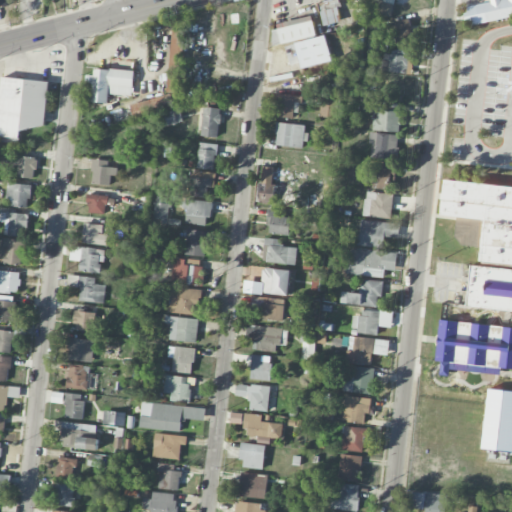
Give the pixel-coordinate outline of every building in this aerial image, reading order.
[(330,0),(318,4),(325,27),(343,21),(336,0),(330,0)] [(511,17),(511,0),(491,0),(492,2),(466,6),(469,24),(511,17)] [(271,26),(274,45),(317,37),(313,18),(271,26)] [(414,44),(409,19),(392,22),(396,47),(414,44)] [(169,64),(168,92),(180,93),(183,29),(173,29),(171,64),(169,64)] [(317,61),(313,40),(284,45),(288,67),(317,61)] [(412,73),(413,51),(385,50),(383,72),(412,73)] [(134,70),(94,68),(92,102),(108,103),(108,94),(132,96),(134,70)] [(0,142),(19,143),(20,128),(45,129),(49,81),(1,78),(0,97),(0,142)] [(131,106),(135,119),(174,106),(169,93),(131,106)] [(301,97),(277,94),(275,117),(293,119),(294,112),(300,112),(301,97)] [(320,117),(336,117),(336,99),(321,99),(320,117)] [(375,131),(399,132),(400,106),(375,105),(375,131)] [(219,138),(221,108),(203,107),(202,137),(219,138)] [(182,122),(180,109),(162,113),(165,126),(182,122)] [(307,126),(277,123),(275,145),(305,148),(307,126)] [(396,160),(398,135),(370,132),(369,143),(372,143),(371,157),(396,160)] [(215,169),(216,144),(199,143),(197,168),(215,169)] [(18,165),(17,177),(35,179),(37,158),(14,156),(13,165),(18,165)] [(111,175),(117,176),(118,168),(108,167),(109,160),(94,159),(91,184),(110,186),(111,175)] [(395,164),(375,164),(374,188),(395,189),(395,164)] [(273,167),(261,166),(259,203),(284,204),(285,187),(272,186),(273,167)] [(215,172),(192,171),(191,196),(207,197),(207,187),(215,187),(215,172)] [(317,203),(324,204),(326,177),(319,177),(317,203)] [(511,184),(446,179),(443,214),(457,215),(454,243),(482,245),(480,265),(470,264),(466,306),(511,309),(511,325),(439,319),(435,368),(511,375),(511,184)] [(30,208),(31,184),(7,184),(6,199),(11,199),(11,207),(30,208)] [(365,217),(392,218),(393,194),(366,192),(365,217)] [(106,214),(107,195),(88,195),(87,213),(106,214)] [(187,209),(184,223),(208,226),(212,202),(182,198),(181,208),(187,209)] [(285,217),(285,210),(268,209),(267,234),(289,235),(290,218),(285,217)] [(26,237),(28,214),(0,212),(0,216),(0,222),(5,223),(4,235),(26,237)] [(358,245),(382,248),(383,236),(399,238),(400,223),(361,220),(358,245)] [(103,224),(83,223),(82,243),(110,245),(111,235),(103,234),(103,224)] [(185,254),(205,257),(208,232),(188,229),(185,254)] [(297,248),(281,247),(282,239),(265,238),(264,248),(266,248),(265,262),(296,264),(297,248)] [(0,263),(0,264),(23,265),(24,239),(1,239),(0,263)] [(70,260),(80,261),(78,270),(99,273),(101,261),(103,262),(105,250),(72,245),(70,260)] [(365,275),(365,268),(396,270),(398,253),(347,249),(346,274),(365,275)] [(204,260),(174,259),(173,284),(203,284),(204,260)] [(292,270),(263,267),(262,282),(245,281),(244,292),(289,297),(292,270)] [(20,272),(0,271),(0,290),(19,291),(20,272)] [(68,286),(78,287),(78,277),(68,276),(68,286)] [(79,302),(105,303),(105,285),(95,284),(95,277),(80,276),(79,302)] [(382,281),(364,279),(363,294),(342,292),(340,304),(380,308),(382,281)] [(202,290),(171,287),(168,312),(193,315),(195,305),(201,305),(202,290)] [(16,297),(0,295),(0,320),(15,321),(16,297)] [(285,306),(263,303),(261,319),(283,322),(285,306)] [(352,332),(378,334),(380,311),(362,310),(362,316),(353,316),(352,332)] [(96,313),(74,311),(72,327),(94,330),(96,313)] [(199,318),(165,317),(165,324),(170,324),(169,341),(197,342),(199,318)] [(255,350),(279,352),(281,328),(257,326),(255,350)] [(316,331),(301,331),(300,340),(316,341),(316,331)] [(92,363),(94,340),(68,337),(65,360),(92,363)] [(389,340),(355,337),(353,351),(347,351),(345,362),(371,365),(372,354),(388,355),(389,340)] [(194,348),(169,347),(168,358),(173,358),(173,372),(193,373),(194,348)] [(269,381),(272,357),(253,354),(250,379),(269,381)] [(10,357),(0,356),(0,380),(9,381),(10,357)] [(343,391),(371,394),(374,369),(346,365),(343,391)] [(89,367),(68,366),(67,389),(87,389),(89,367)] [(171,394),(171,401),(191,402),(192,377),(165,376),(164,393),(171,394)] [(235,396),(250,397),(249,410),(268,412),(270,387),(236,384),(235,396)] [(0,411),(6,412),(8,397),(20,398),(20,388),(0,385),(0,411)] [(511,452),(511,391),(489,389),(482,449),(511,452)] [(81,420),(85,395),(67,393),(63,417),(81,420)] [(371,398),(344,397),(343,422),(364,423),(365,413),(370,414),(371,398)] [(139,428),(181,432),(182,418),(204,420),(205,408),(142,402),(139,428)] [(125,426),(125,412),(104,411),(103,425),(125,426)] [(242,424),(243,414),(231,413),(230,423),(242,424)] [(283,423),(262,423),(262,414),(245,414),(245,437),(282,438),(283,423)] [(60,446),(97,450),(99,426),(62,422),(60,446)] [(365,428),(343,427),(342,451),(364,451),(365,428)] [(188,437),(155,433),(153,457),(180,460),(181,445),(187,445),(188,437)] [(240,467),(263,469),(265,445),(243,443),(240,467)] [(362,456),(340,454),(338,480),(359,482),(362,456)] [(88,466),(100,466),(100,462),(94,462),(94,455),(89,455),(88,466)] [(56,476),(76,478),(77,458),(58,457),(56,476)] [(158,471),(162,472),(160,488),(179,490),(181,471),(174,471),(175,465),(159,463),(158,471)] [(260,498),(262,474),(242,472),(240,497),(260,498)] [(53,504),(72,507),(75,483),(56,480),(53,504)] [(359,485),(337,484),(336,510),(358,511),(359,485)] [(142,509),(151,510),(150,511),(175,511),(177,494),(153,492),(152,499),(143,498),(142,509)] [(410,508),(425,509),(426,493),(411,493),(410,508)] [(445,511),(447,501),(427,500),(425,511),(445,511)] [(235,511),(265,511),(266,504),(236,502),(235,511)]
